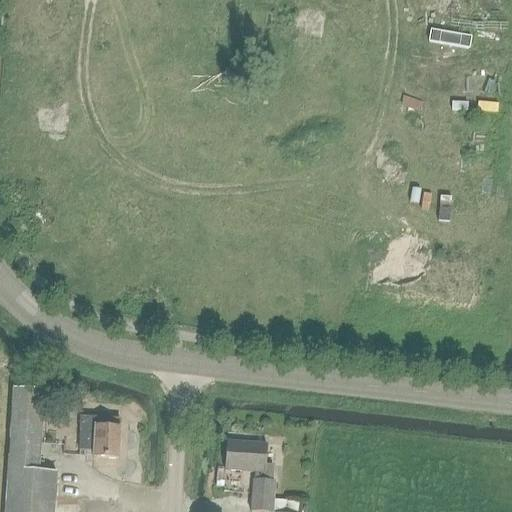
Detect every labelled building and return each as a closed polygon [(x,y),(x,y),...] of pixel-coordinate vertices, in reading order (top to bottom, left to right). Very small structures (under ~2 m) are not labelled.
[(438,29),(437,38),(472,45),(474,36),(438,29)] [(497,48),(511,49),(511,41),(498,40),(497,48)] [(54,511),(57,474),(39,473),(44,392),(13,390),(4,511),(54,511)] [(92,460),(118,461),(120,420),(80,418),(79,451),(93,452),(92,460)] [(254,482),(253,481),(250,511),(272,511),(274,483),(272,483),(273,466),(265,466),(266,446),(226,443),(224,472),(255,474),(254,482)] [(305,511),(306,506),(274,502),(272,511),(305,511)]
